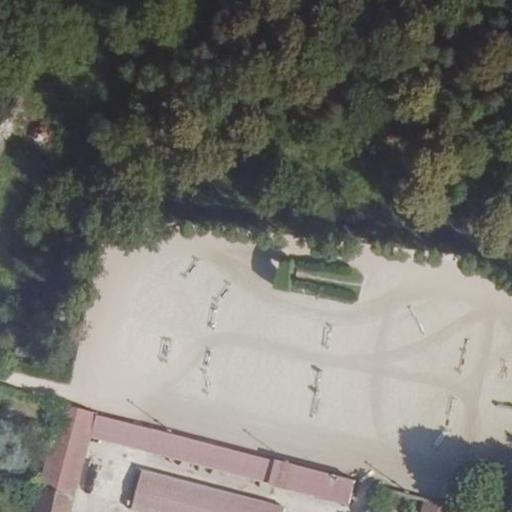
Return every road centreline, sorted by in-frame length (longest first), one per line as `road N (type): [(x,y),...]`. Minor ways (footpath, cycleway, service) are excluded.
road 1 (track): [(0,371),(451,483),(447,511)]
road 2 (track): [(60,0),(0,139)]
